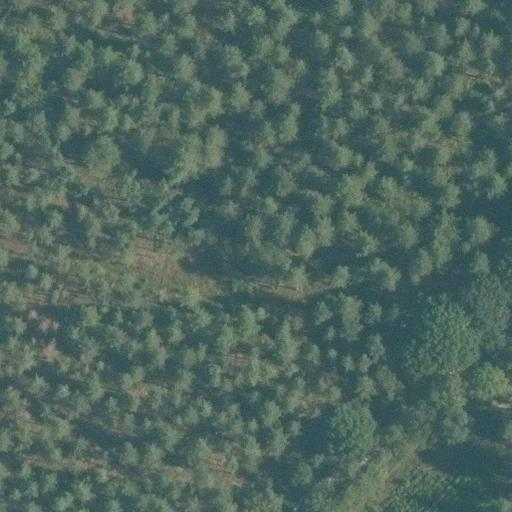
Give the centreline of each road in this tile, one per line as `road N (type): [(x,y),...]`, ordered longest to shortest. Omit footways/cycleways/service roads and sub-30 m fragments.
road 1 (track): [(468,362),(311,511)]
road 2 (unknown): [(363,511),(511,374)]
